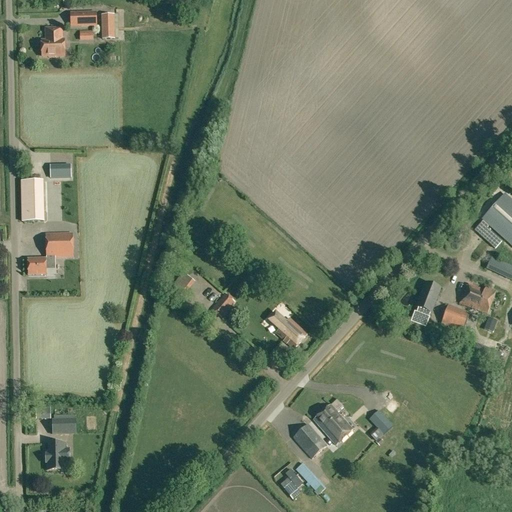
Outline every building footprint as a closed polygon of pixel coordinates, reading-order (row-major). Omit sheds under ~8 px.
[(96,13),(80,14),(80,26),(96,26),(96,13)] [(115,39),(114,15),(101,15),(102,40),(115,39)] [(92,28),(80,31),(81,39),(94,37),(92,28)] [(42,42),(42,57),(65,56),(64,41),(62,41),(61,29),(46,30),(46,39),(42,42)] [(43,182),(23,182),(23,222),(44,222),(43,182)] [(511,246),(511,200),(506,196),(478,227),(483,232),(480,235),(496,248),(503,239),(511,246)] [(56,258),(74,258),(73,234),(46,235),(46,259),(28,259),(28,276),(56,275),(56,258)] [(511,280),(511,278),(511,266),(492,258),(486,270),(498,275),(498,273),(501,274),(501,276),(511,280)] [(186,275),(182,280),(179,278),(171,289),(183,298),(195,282),(186,275)] [(431,313),(441,289),(426,283),(416,307),(418,308),(417,312),(415,312),(411,322),(426,328),(430,317),(429,317),(431,313)] [(488,314),(496,291),(486,287),(484,290),(468,284),(459,303),(488,314)] [(200,285),(194,296),(207,302),(212,291),(200,285)] [(212,309),(214,311),(213,313),(218,317),(219,316),(222,318),(235,302),(233,300),(234,299),(229,295),(228,296),(225,294),(212,309)] [(463,332),(470,313),(449,305),(441,324),(463,332)] [(306,336),(276,310),(264,322),(294,350),(306,336)] [(492,332),(495,323),(488,320),(484,329),(492,332)] [(497,366),(502,354),(475,344),(471,356),(497,366)] [(339,398),(333,403),(339,411),(345,406),(339,398)] [(341,417),(331,405),(314,420),(326,434),(337,425),(334,423),(341,417)] [(370,420),(392,444),(401,436),(379,411),(370,420)] [(353,431),(341,417),(334,423),(337,425),(326,434),(336,446),(353,431)] [(53,436),(76,436),(76,419),(52,420),(53,436)] [(312,459),(327,446),(308,424),(293,437),(312,459)] [(63,464),(69,464),(69,450),(65,450),(65,444),(49,444),(49,455),(46,455),(46,463),(47,463),(47,471),(63,471),(63,464)] [(318,492),(324,486),(303,464),(297,470),(318,492)] [(306,486),(294,473),(289,478),(291,480),(283,488),(293,498),(306,486)]
